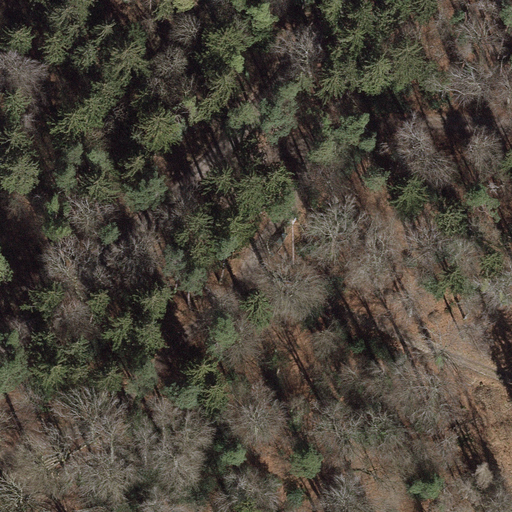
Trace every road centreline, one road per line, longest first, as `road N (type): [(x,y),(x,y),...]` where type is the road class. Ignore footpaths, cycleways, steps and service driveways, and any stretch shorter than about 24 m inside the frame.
road 1 (track): [(346,0),(205,168),(16,342),(0,371)]
road 2 (track): [(511,121),(420,124),(205,168)]
